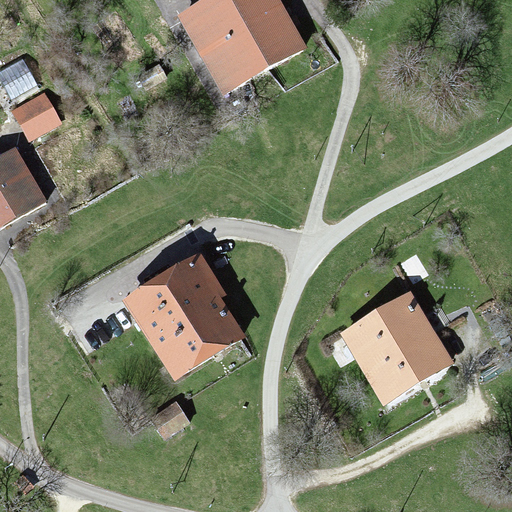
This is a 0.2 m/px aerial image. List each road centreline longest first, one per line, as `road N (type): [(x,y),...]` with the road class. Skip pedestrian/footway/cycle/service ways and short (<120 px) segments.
road 1 (unclassified): [(276,511),(271,380),(283,322),(315,253),(360,216),(511,139)]
road 2 (unknown): [(274,467),(347,463),(471,400)]
road 3 (unclassified): [(0,441),(53,485),(135,511)]
